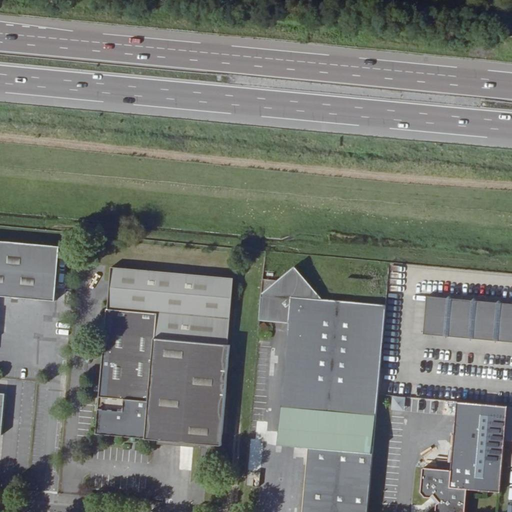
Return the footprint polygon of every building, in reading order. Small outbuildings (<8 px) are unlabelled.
[(60,250),(0,244),(0,299),(38,303),(38,295),(55,296),(60,250)] [(156,340),(231,348),(237,276),(110,265),(106,312),(157,317),(156,340)] [(366,511),(385,304),(320,298),(293,265),(259,291),(256,324),(287,327),(275,453),(307,455),(301,511),(366,511)] [(55,305),(55,296),(38,295),(38,303),(55,305)] [(511,303),(427,295),(424,334),(511,341),(511,303)] [(96,438),(223,448),(231,348),(156,340),(157,317),(106,312),(96,438)] [(391,410),(404,410),(405,397),(391,396),(391,410)] [(507,407),(458,402),(450,470),(425,469),(421,498),(431,499),(437,505),(436,511),(465,511),(468,492),(499,494),(507,407)]
